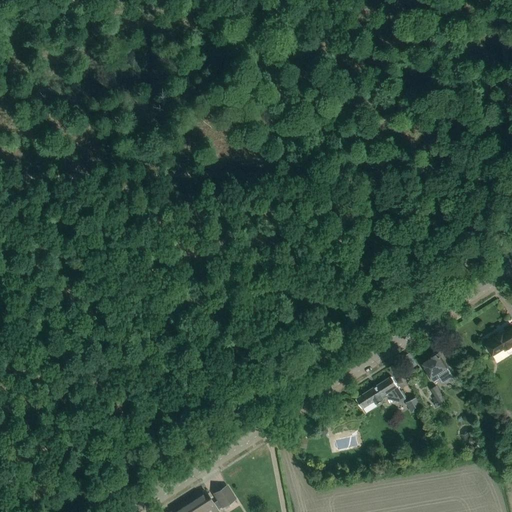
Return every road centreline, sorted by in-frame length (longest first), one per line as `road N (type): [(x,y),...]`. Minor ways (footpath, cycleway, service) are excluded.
road 1 (track): [(511,174),(0,182)]
road 2 (unclassified): [(143,511),(511,277)]
road 3 (track): [(498,0),(511,142)]
